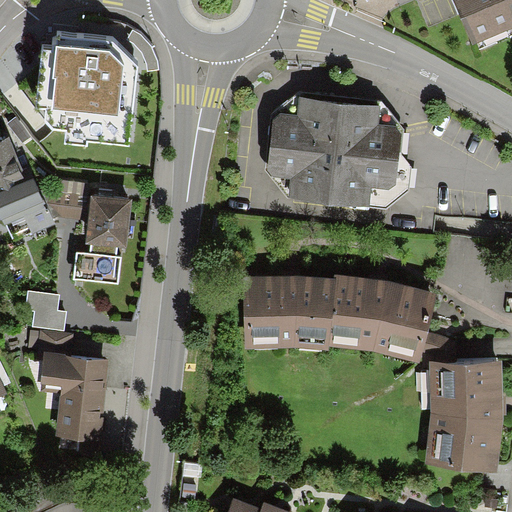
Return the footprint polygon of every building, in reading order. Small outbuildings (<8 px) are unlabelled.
[(511,0),(453,0),(470,40),(477,37),(481,45),(511,31),(511,0)] [(53,31),(51,49),(44,48),(39,106),(47,107),(46,117),(53,125),(67,126),(65,140),(88,143),(89,136),(129,142),(140,61),(114,36),(88,34),(53,31)] [(142,36),(134,31),(128,40),(134,44),(142,52),(147,63),(148,72),(159,70),(158,61),(152,47),(142,36)] [(300,90),(273,112),(265,168),(291,195),(368,203),(383,204),(408,187),(411,162),(400,150),(403,127),(383,100),(300,90)] [(17,117),(7,124),(22,143),(31,136),(17,117)] [(10,136),(0,140),(0,213),(5,225),(8,223),(13,235),(31,228),(33,234),(56,224),(53,218),(41,190),(35,178),(29,180),(10,136)] [(60,180),(41,190),(53,218),(88,220),(86,245),(92,245),(117,247),(126,248),(130,200),(92,197),(93,183),(60,180)] [(91,255),(77,254),(74,280),(119,284),(122,258),(116,257),(117,247),(92,245),(91,255)] [(288,274),(242,276),(244,348),(292,346),(326,349),(328,344),(336,278),(288,274)] [(328,344),(370,349),(420,362),(422,353),(427,332),(434,295),(381,284),(336,276),(336,278),(328,344)] [(61,295),(29,291),(27,311),(34,312),(32,328),(65,332),(68,311),(59,310),(61,295)] [(40,331),(31,330),(29,350),(43,351),(38,391),(60,394),(55,439),(100,444),(109,359),(73,355),(75,333),(40,329),(40,331)] [(450,338),(427,332),(422,353),(432,355),(432,360),(453,360),(450,338)] [(498,469),(503,417),(501,358),(453,360),(432,360),(429,360),(430,411),(426,459),(498,469)] [(260,511),(262,509),(234,499),(229,511),(260,511)] [(287,511),(264,503),(262,509),(260,511),(287,511)]
